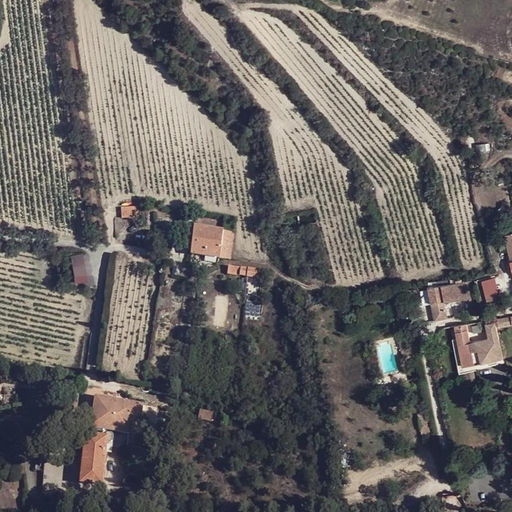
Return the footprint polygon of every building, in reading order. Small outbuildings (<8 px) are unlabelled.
[(122,220),(139,218),(139,207),(122,208),(122,220)] [(192,254),(231,259),(234,232),(195,227),(192,254)] [(82,253),(69,255),(72,277),(85,276),(82,253)] [(240,275),(240,277),(262,280),(264,271),(241,268),(240,271),(221,269),(220,276),(228,277),(228,274),(240,275)] [(239,283),(240,277),(240,275),(228,274),(228,277),(228,281),(239,283)] [(481,280),(484,301),(499,299),(496,278),(481,280)] [(452,284),(451,280),(438,283),(439,286),(429,288),(436,320),(448,318),(445,302),(475,298),(472,281),(462,282),(462,280),(457,281),(457,283),(452,284)] [(467,323),(455,326),(459,346),(461,353),(463,353),(467,372),(475,371),(471,351),(473,351),(479,350),(479,353),(482,363),(504,358),(495,322),(487,324),(490,338),(471,342),(467,323)] [(404,360),(414,359),(411,348),(408,336),(398,339),(404,360)] [(411,348),(414,359),(419,357),(416,346),(411,348)] [(475,371),(467,372),(464,373),(466,386),(477,384),(475,371)] [(91,428),(99,429),(104,399),(96,397),(91,428)] [(104,430),(126,433),(129,413),(141,415),(143,404),(104,399),(99,429),(104,430)] [(213,422),(214,413),(200,410),(199,420),(213,422)] [(129,413),(126,433),(130,434),(132,434),(134,420),(140,421),(141,415),(129,413)] [(106,453),(109,453),(112,454),(113,438),(111,435),(108,435),(105,437),(105,438),(86,436),(85,449),(83,449),(83,454),(84,455),(83,469),(81,469),(81,475),(82,475),(81,483),(103,486),(105,466),(106,453)]
